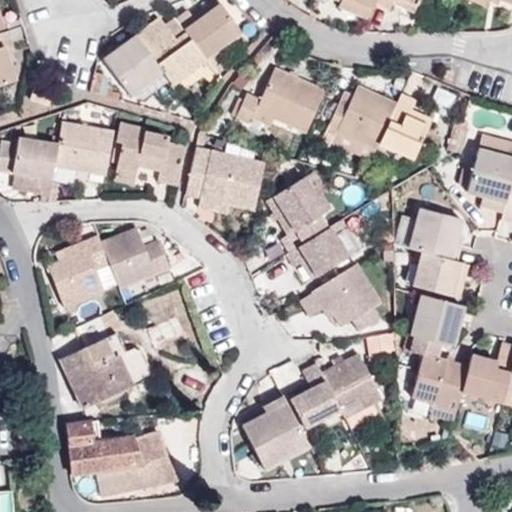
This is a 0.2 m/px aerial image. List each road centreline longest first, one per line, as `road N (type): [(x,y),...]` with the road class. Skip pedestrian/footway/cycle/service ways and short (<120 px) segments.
road 1 (residential): [(0,225),(45,213),(136,209),(163,218),(212,255),(254,344),(218,406),(220,504)]
road 2 (residential): [(511,50),(333,45),(261,0)]
road 3 (residential): [(220,504),(467,472)]
road 4 (residential): [(29,303),(57,488),(72,511)]
